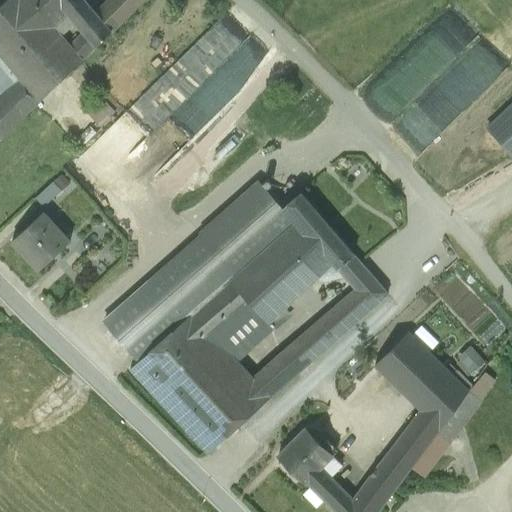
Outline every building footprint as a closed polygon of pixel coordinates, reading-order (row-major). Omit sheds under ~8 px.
[(28,0),(7,0),(0,6),(0,52),(21,78),(41,101),(96,47),(84,32),(69,47),(60,36),(28,0)] [(97,14),(84,0),(28,0),(60,36),(75,22),(84,32),(96,47),(112,32),(97,14)] [(131,0),(110,0),(97,14),(112,32),(138,6),(131,0)] [(227,13),(114,124),(81,157),(129,155),(250,36),(227,13)] [(250,36),(129,155),(155,176),(240,92),(268,53),(250,36)] [(21,78),(0,52),(0,97),(1,98),(21,78)] [(1,98),(0,98),(0,140),(0,141),(41,101),(21,78),(1,98)] [(511,103),(486,128),(511,156),(511,154),(511,103)] [(259,182),(201,234),(202,235),(237,275),(295,224),(281,209),(282,209),(259,182)] [(354,255),(301,193),(282,209),(281,209),(295,224),(296,223),(333,264),(338,269),(354,255)] [(43,212),(12,241),(40,271),(71,242),(43,212)] [(237,275),(230,281),(250,303),(264,319),(269,324),(333,264),(296,223),(295,224),(237,275)] [(202,235),(104,321),(139,361),(193,313),(230,281),(237,275),(202,235)] [(354,255),(338,269),(345,277),(362,263),(354,255)] [(371,275),(253,379),(270,397),(388,294),(371,275)] [(230,281),(193,313),(233,356),(269,324),(264,319),(256,327),(241,311),(250,303),(230,281)] [(264,319),(250,303),(241,311),(256,327),(264,319)] [(139,361),(130,369),(207,452),(270,397),(253,379),(233,356),(193,313),(139,361)] [(420,411),(358,492),(380,509),(401,482),(450,417),(469,392),(469,391),(409,333),(374,366),(420,411)] [(458,354),(466,373),(486,365),(478,347),(458,354)] [(469,392),(450,417),(463,427),(482,401),(469,392)] [(413,492),(463,427),(450,417),(401,482),(413,492)] [(306,429),(298,437),(279,456),(306,483),(306,482),(320,469),(332,456),(331,455),(336,450),(323,437),(318,442),(306,429)] [(352,501),(320,469),(306,482),(336,511),(377,511),(380,509),(358,492),(352,501)]
